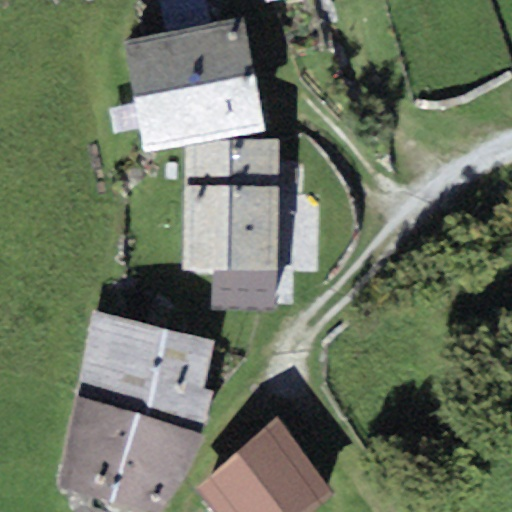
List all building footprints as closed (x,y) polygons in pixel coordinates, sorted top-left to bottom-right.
[(243,22),(126,44),(148,153),(268,134),(243,22)] [(234,143),(188,150),(185,272),(214,272),(276,274),(281,142),(234,143)] [(275,311),(276,274),(214,272),(213,309),(275,311)] [(216,342),(95,313),(60,489),(123,511),(165,511),(207,437),(216,342)] [(279,422),(200,493),(214,511),(314,511),(334,495),(279,422)]
